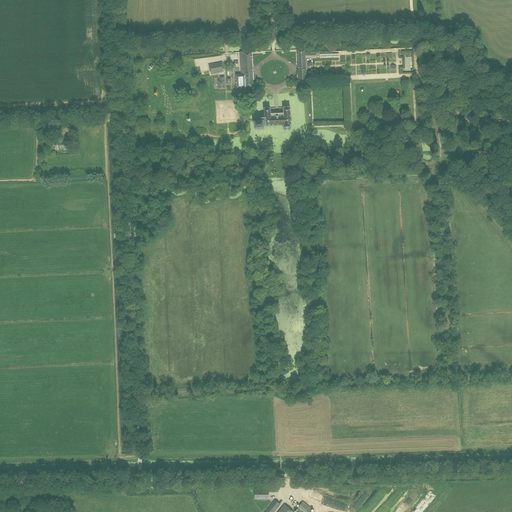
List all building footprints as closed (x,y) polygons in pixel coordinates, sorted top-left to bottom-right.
[(306,86),(305,58),(316,58),(316,53),(305,53),(304,50),(297,50),(298,87),(306,86)] [(235,76),(236,90),(253,89),(251,52),(239,53),(240,76),(235,76)] [(222,63),(208,65),(210,75),(224,73),(222,63)] [(263,127),(282,126),(282,130),(284,132),(288,132),(291,129),(290,108),(283,108),(283,114),(277,115),(270,115),(270,109),(263,109),(264,118),(264,119),(259,119),(259,123),(255,123),(255,130),(263,129),(263,127)] [(58,150),(67,150),(67,141),(63,141),(63,138),(58,138),(58,142),(58,150)] [(381,489),(376,486),(370,496),(374,499),(381,489)] [(254,499),(268,499),(268,490),(254,490),(254,499)] [(275,500),(265,511),(309,511),(312,509),(303,502),(297,508),(299,509),(296,511),(293,511),(284,505),(278,511),(273,511),(280,504),(275,500)]
